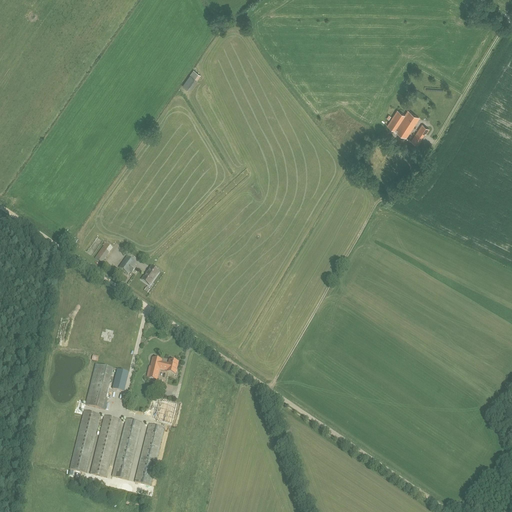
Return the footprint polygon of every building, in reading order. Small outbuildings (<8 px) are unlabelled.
[(189,91),(196,81),(200,75),(193,71),(190,76),(183,86),(189,91)] [(397,110),(387,126),(406,138),(419,118),(408,111),(405,115),(397,110)] [(411,141),(418,146),(421,141),(420,140),(425,133),(426,134),(429,129),(422,125),(411,141)] [(95,259),(102,263),(112,248),(106,243),(105,243),(103,245),(104,246),(95,259)] [(126,256),(118,268),(128,275),(130,272),(132,273),(135,268),(133,267),(136,263),(126,256)] [(150,286),(150,285),(159,272),(151,267),(142,280),(150,286)] [(114,331),(106,329),(105,332),(102,332),(101,337),(104,338),(103,341),(111,343),(112,338),(113,339),(114,335),(113,334),(114,331)] [(148,379),(156,381),(159,368),(167,370),(167,371),(174,373),(175,368),(176,369),(178,362),(170,360),(169,364),(161,362),(161,360),(153,358),(148,379)] [(103,410),(105,410),(108,400),(105,399),(113,369),(95,364),(85,405),(103,410)] [(125,392),(129,372),(116,369),(112,389),(125,392)] [(155,421),(169,424),(174,404),(160,401),(155,421)] [(86,473),(100,415),(84,411),(70,469),(86,473)] [(106,478),(120,420),(104,416),(90,474),(106,478)] [(128,481),(142,423),(126,419),(112,477),(128,481)] [(151,486),(165,428),(148,425),(134,482),(151,486)]
